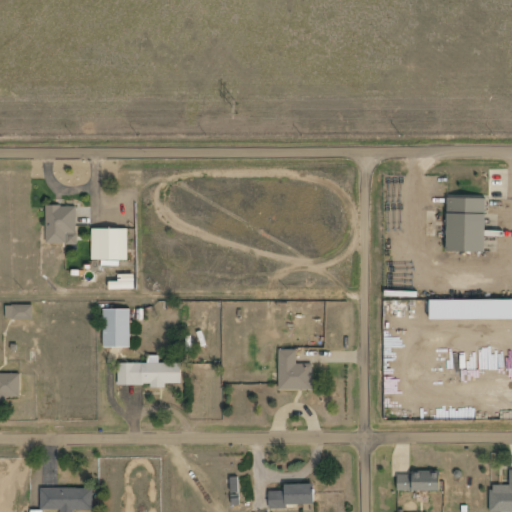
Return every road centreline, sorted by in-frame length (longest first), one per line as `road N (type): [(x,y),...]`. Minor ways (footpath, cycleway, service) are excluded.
road 1 (residential): [(0,150),(511,149)]
road 2 (residential): [(0,436),(511,436)]
road 3 (residential): [(369,511),(370,149)]
